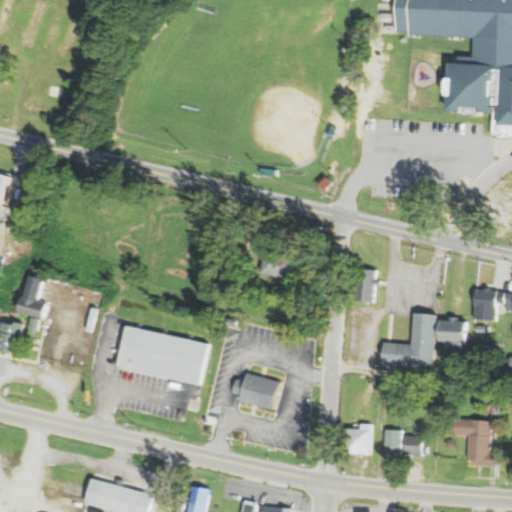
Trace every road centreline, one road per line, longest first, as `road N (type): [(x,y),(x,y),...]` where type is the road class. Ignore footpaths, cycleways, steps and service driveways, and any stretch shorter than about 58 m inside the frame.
road 1 (residential): [(511,256),(0,134)]
road 2 (primary): [(323,481),(0,409)]
road 3 (residential): [(323,481),(343,215)]
road 4 (primary): [(511,496),(323,481)]
road 5 (residential): [(332,366),(511,382)]
